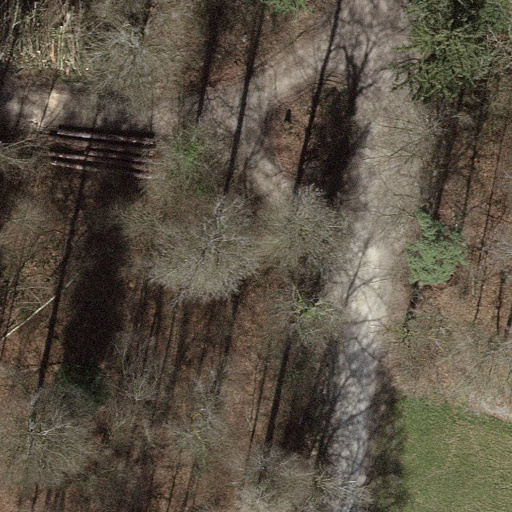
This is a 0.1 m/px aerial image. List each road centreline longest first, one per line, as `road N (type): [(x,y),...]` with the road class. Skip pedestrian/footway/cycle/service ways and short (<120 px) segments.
road 1 (track): [(363,316),(374,17)]
road 2 (track): [(363,316),(310,201),(218,119)]
road 3 (track): [(0,105),(218,119)]
road 4 (track): [(346,511),(363,316)]
road 5 (track): [(218,119),(374,17)]
